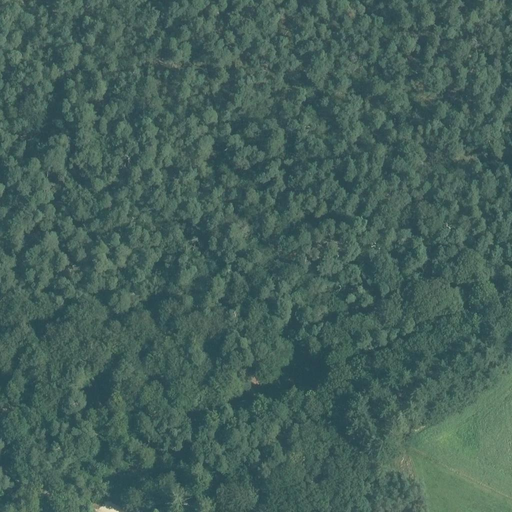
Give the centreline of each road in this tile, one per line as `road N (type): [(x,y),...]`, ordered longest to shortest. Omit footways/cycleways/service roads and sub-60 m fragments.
road 1 (tertiary): [(511,303),(312,388),(177,418),(0,416)]
road 2 (track): [(307,405),(363,461),(409,457)]
